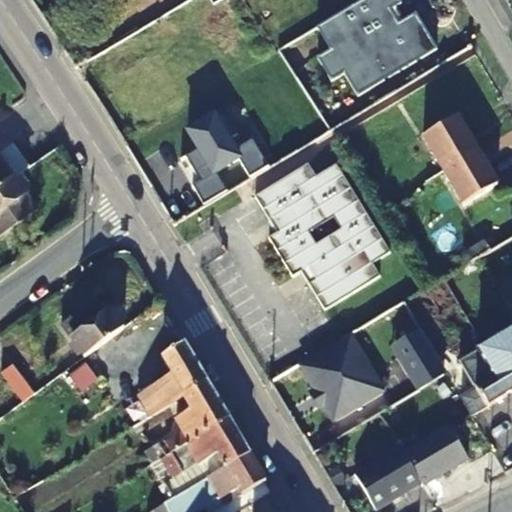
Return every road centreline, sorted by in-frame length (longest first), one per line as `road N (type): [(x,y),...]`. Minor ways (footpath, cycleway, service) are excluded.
road 1 (tertiary): [(318,511),(133,209)]
road 2 (tertiary): [(0,5),(133,209)]
road 3 (residential): [(0,302),(133,209)]
